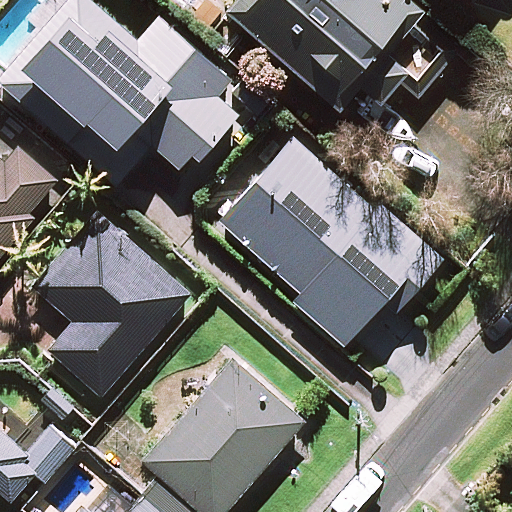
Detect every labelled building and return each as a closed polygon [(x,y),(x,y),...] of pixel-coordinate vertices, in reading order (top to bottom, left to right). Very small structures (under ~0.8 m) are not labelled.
[(137,44),(87,0),(83,0),(6,87),(118,186),(154,146),(186,175),(240,114),(218,95),(232,79),(161,16),(137,44)] [(231,0),(225,8),(340,108),(358,87),(380,106),(402,80),(420,96),(460,50),(420,16),(424,11),(411,0),(231,0)] [(440,262),(279,122),(205,208),(306,296),(299,304),(347,345),(389,296),(402,306),(440,262)] [(5,164),(0,159),(0,254),(59,183),(18,148),(5,164)] [(190,295),(97,214),(34,286),(75,322),(50,351),(101,396),(190,295)] [(225,511),(305,421),(235,359),(145,462),(162,477),(135,507),(107,483),(81,511),(225,511)] [(53,422),(27,451),(0,426),(0,488),(12,500),(37,471),(51,483),(82,448),(53,422)]
